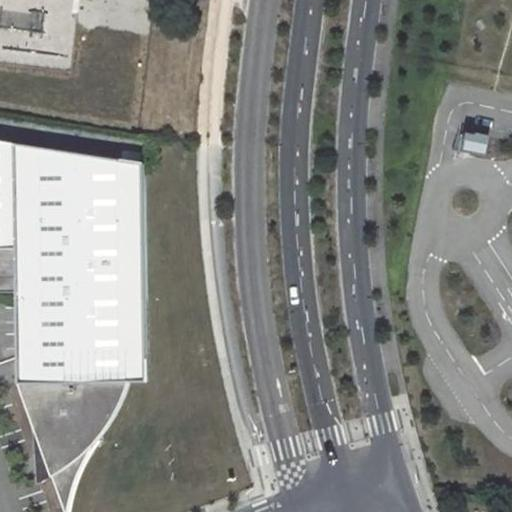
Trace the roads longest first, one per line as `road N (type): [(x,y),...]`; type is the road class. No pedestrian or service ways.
road 1 (primary): [(310,0),(295,222),(319,402),(348,497)]
road 2 (primary): [(394,481),(366,367),(352,252),(351,133),(366,0)]
